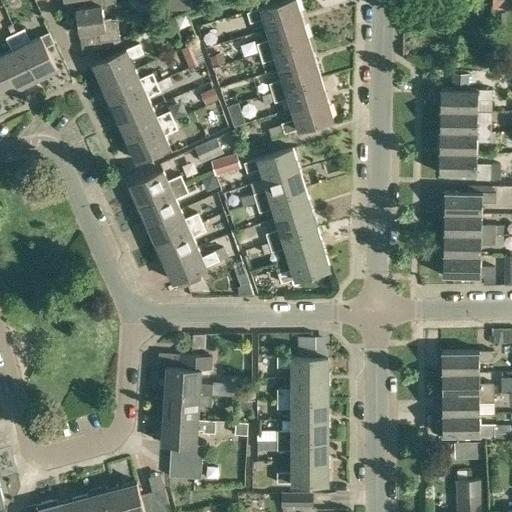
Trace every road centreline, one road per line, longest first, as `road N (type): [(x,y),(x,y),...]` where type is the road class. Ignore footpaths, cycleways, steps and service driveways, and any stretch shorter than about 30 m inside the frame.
road 1 (residential): [(0,342),(29,449),(43,459),(114,443),(124,429),(133,315)]
road 2 (residential): [(376,309),(384,0)]
road 3 (residential): [(133,315),(58,146),(0,156)]
road 4 (residential): [(376,309),(133,315)]
road 5 (residential): [(377,511),(376,309)]
road 6 (residential): [(511,309),(376,309)]
